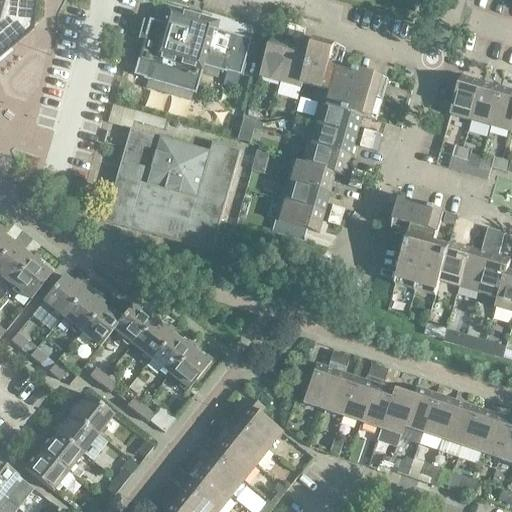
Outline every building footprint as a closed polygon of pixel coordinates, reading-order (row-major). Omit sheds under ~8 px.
[(38,0),(0,0),(0,59),(35,31),(38,0)] [(226,74),(237,37),(215,31),(217,24),(178,13),(169,10),(153,66),(150,65),(146,81),(197,95),(204,68),(226,74)] [(294,39),(297,28),(289,25),(285,37),(294,39)] [(297,28),(294,39),(302,42),(306,30),(297,28)] [(281,84),(292,45),(272,39),(261,78),(281,84)] [(302,85),(303,85),(332,94),(328,107),(328,108),(362,118),(377,123),(388,82),(340,68),(343,59),(345,50),(315,42),(312,51),(302,85)] [(312,51),(292,45),(281,84),(302,90),(303,85),(302,85),(312,51)] [(472,122),(483,84),(462,77),(451,116),(472,122)] [(491,128),(502,89),(483,84),(472,122),(491,128)] [(511,134),(511,128),(511,91),(502,89),(491,128),(511,134)] [(313,125),(357,138),(362,118),(328,108),(328,107),(319,105),(313,125)] [(251,109),(248,117),(258,120),(260,112),(251,109)] [(307,145),(351,157),(357,138),(313,125),(307,145)] [(211,153),(192,148),(131,130),(105,223),(130,230),(127,241),(142,245),(145,235),(212,254),(241,152),(214,145),(211,153)] [(362,139),(374,143),(376,134),(365,131),(362,139)] [(374,143),(362,139),(360,148),(372,151),(374,143)] [(351,157),(307,145),(302,164),(302,165),(336,174),(336,175),(345,178),(351,157)] [(457,173),(464,149),(455,147),(448,170),(457,173)] [(464,149),(457,173),(476,178),(480,164),(469,161),(472,152),(464,149)] [(499,172),(503,160),(494,158),(491,168),(480,164),(476,178),(488,182),(491,170),(499,172)] [(503,160),(499,172),(508,174),(511,163),(503,160)] [(330,194),(336,175),(336,174),(302,165),(302,164),(293,161),(287,182),(330,194)] [(351,179),(363,182),(365,174),(354,170),(351,179)] [(363,182),(351,179),(349,187),(360,190),(363,182)] [(281,201),(325,214),(330,194),(287,182),(281,201)] [(325,214),(281,201),(275,222),(277,222),(284,224),(319,234),(325,214)] [(436,298),(440,283),(450,244),(448,248),(435,244),(443,214),(400,202),(391,233),(409,238),(395,286),(436,298)] [(331,216),(342,219),(345,211),(333,207),(331,216)] [(457,218),(446,215),(443,223),(455,227),(457,218)] [(342,219),(331,216),(328,224),(340,227),(342,219)] [(280,237),(284,224),(277,222),(273,235),(280,237)] [(0,261),(13,245),(5,239),(8,235),(0,229),(0,261)] [(459,289),(478,294),(490,255),(496,232),(488,230),(481,253),(470,250),(459,289)] [(498,300),(507,270),(508,270),(510,261),(498,258),(505,235),(496,232),(490,255),(478,294),(498,300)] [(0,261),(0,277),(11,286),(32,260),(23,253),(25,250),(16,242),(13,245),(0,261)] [(450,244),(440,283),(459,289),(470,250),(450,244)] [(35,257),(32,260),(11,286),(30,302),(51,276),(42,269),(45,265),(35,257)] [(495,309),(511,313),(511,271),(508,270),(507,270),(498,300),(495,309)] [(44,302),(63,318),(83,292),(84,292),(86,289),(76,281),(73,284),(64,277),(44,302)] [(63,318),(81,333),(102,307),(105,304),(95,295),(92,299),(84,292),(83,292),(63,318)] [(132,346),(153,321),(156,317),(146,309),(143,313),(134,306),(124,319),(114,331),(132,346)] [(100,348),(114,331),(124,319),(114,311),(111,314),(102,307),(81,333),(100,348)] [(151,361),(171,336),(174,332),(164,324),(161,328),(153,321),(132,346),(151,361)] [(16,335),(11,343),(22,352),(28,345),(16,335)] [(170,377),(190,351),(193,347),(183,340),(180,343),(171,336),(151,361),(170,377)] [(37,351),(31,359),(40,367),(47,359),(37,351)] [(190,351),(170,377),(188,392),(212,363),(202,355),(199,358),(190,351)] [(337,367),(340,356),(332,353),(328,364),(337,367)] [(340,356),(337,367),(345,370),(348,359),(340,356)] [(55,366),(48,374),(59,381),(64,374),(55,366)] [(322,413),(335,372),(315,366),(301,406),(322,413)] [(375,380),(379,369),(371,366),(367,377),(363,381),(354,378),(341,419),(360,425),(374,385),(375,380)] [(379,369),(375,380),(383,383),(387,371),(379,369)] [(90,378),(100,386),(106,379),(96,371),(90,378)] [(335,372),(322,413),(341,419),(354,378),(335,372)] [(106,379),(100,386),(110,395),(116,387),(106,379)] [(374,385),(360,425),(380,432),(393,391),(374,385)] [(393,391),(380,432),(400,438),(402,430),(413,398),(393,391)] [(422,436),(435,398),(415,391),(413,398),(402,430),(422,436)] [(68,413),(72,416),(98,437),(113,417),(87,397),(79,406),(76,403),(68,413)] [(442,443),(454,404),(435,398),(422,436),(442,443)] [(128,408),(138,416),(144,409),(133,400),(128,408)] [(237,425),(267,450),(280,433),(259,416),(264,410),(254,403),(237,425)] [(461,449),(473,410),(454,404),(442,443),(461,449)] [(144,409),(138,416),(148,424),(154,416),(144,409)] [(480,455),(493,416),(473,410),(461,449),(480,455)] [(53,432),(57,435),(83,455),(98,437),(72,416),(65,425),(61,422),(53,432)] [(499,461),(511,423),(493,416),(480,455),(499,461)] [(511,465),(511,422),(511,423),(499,461),(511,465)] [(209,431),(218,438),(224,431),(214,424),(209,431)] [(267,450),(237,425),(224,441),(254,466),(267,450)] [(218,438),(209,431),(204,438),(213,445),(218,438)] [(38,451),(42,454),(67,474),(83,455),(57,435),(50,444),(46,441),(38,451)] [(254,466),(224,441),(211,458),(242,482),(254,466)] [(333,441),(329,453),(337,456),(341,444),(333,441)] [(145,443),(136,454),(144,460),(153,449),(145,443)] [(52,493),(67,474),(42,454),(34,463),(31,460),(23,470),(52,493)] [(184,463),(193,470),(198,463),(189,456),(184,463)] [(388,471),(391,460),(383,457),(379,468),(388,471)] [(242,482),(211,458),(198,474),(229,498),(242,482)] [(391,460),(388,471),(396,474),(400,463),(391,460)] [(0,495),(18,509),(33,491),(17,479),(18,478),(0,463),(0,495)] [(193,470),(184,463),(178,470),(187,477),(193,470)] [(429,479),(432,468),(424,465),(420,476),(429,479)] [(432,468),(429,479),(437,482),(441,471),(432,468)] [(115,481),(123,487),(131,478),(123,471),(115,481)] [(217,511),(229,498),(198,474),(186,490),(213,511),(217,511)] [(467,492),(471,481),(462,479),(459,489),(467,492)] [(114,498),(123,487),(115,481),(106,491),(114,498)] [(471,481),(467,492),(476,495),(480,483),(471,481)] [(158,495),(167,502),(173,495),(164,488),(158,495)] [(213,511),(186,490),(173,506),(180,511),(213,511)] [(506,505),(510,494),(501,491),(497,502),(506,505)] [(0,511),(15,511),(18,509),(0,495),(0,511)] [(167,502),(158,495),(153,501),(162,508),(167,502)]
